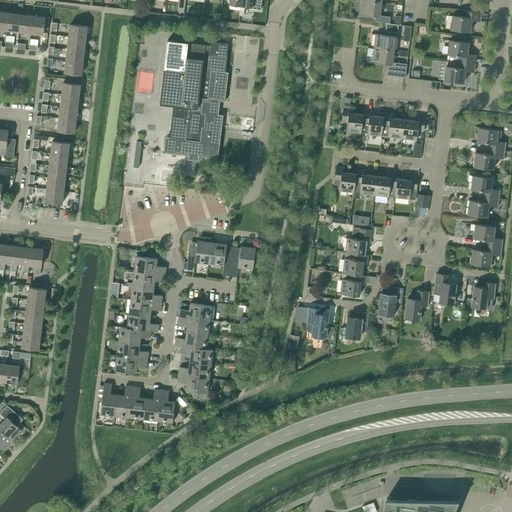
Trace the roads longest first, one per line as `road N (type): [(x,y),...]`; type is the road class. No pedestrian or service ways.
road 1 (primary): [(511,391),(373,406),(302,429),(242,456),(163,511)]
road 2 (primary): [(197,511),(237,484),(330,442),(400,427),(511,419)]
road 3 (unclassified): [(288,0),(274,30),(257,187),(215,215),(166,229)]
road 4 (residential): [(109,375),(163,382),(174,279)]
road 5 (unclassified): [(166,229),(134,239),(16,225)]
road 6 (residential): [(448,98),(490,103),(503,0)]
road 7 (residential): [(437,264),(503,277),(511,201)]
road 8 (residential): [(16,225),(27,116),(0,113)]
road 9 (residential): [(344,57),(341,85),(448,98)]
road 10 (residential): [(434,223),(448,98)]
